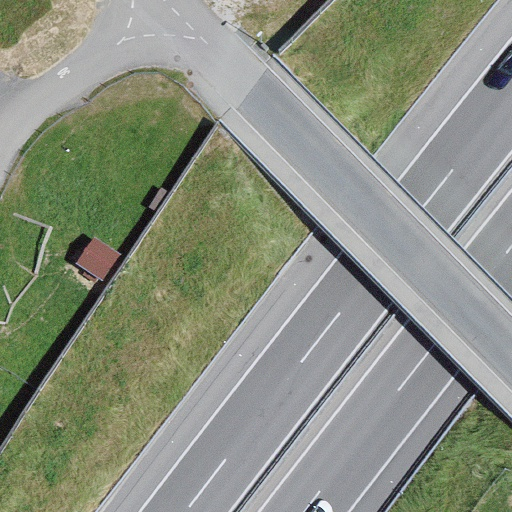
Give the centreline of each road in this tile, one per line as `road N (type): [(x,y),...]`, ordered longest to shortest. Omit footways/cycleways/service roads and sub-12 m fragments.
road 1 (motorway): [(511,18),(119,511)]
road 2 (motorway): [(511,87),(177,511)]
road 3 (unclassified): [(511,352),(169,3)]
road 4 (motorway): [(295,511),(511,232)]
road 5 (residential): [(0,137),(169,3)]
